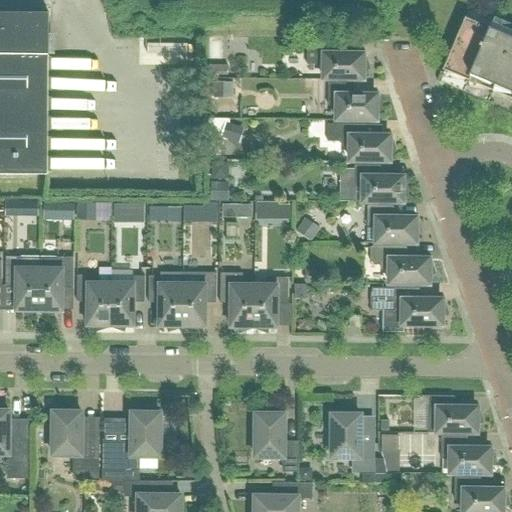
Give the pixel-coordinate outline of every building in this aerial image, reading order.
[(0,175),(49,176),(49,14),(0,13),(0,175)] [(511,100),(511,38),(465,18),(443,71),(511,100)] [(143,42),(142,57),(165,58),(166,43),(143,42)] [(341,44),(315,44),(308,43),(308,65),(324,65),(324,80),(364,81),(364,72),(369,70),(365,57),(367,57),(367,56),(341,55),(341,44)] [(107,90),(106,74),(53,76),(53,92),(107,90)] [(377,122),(377,112),(382,111),(378,98),(380,98),(380,96),(354,96),(354,85),(328,84),(328,106),(337,106),(337,121),(377,122)] [(52,95),(52,110),(93,110),(93,95),(52,95)] [(367,126),(341,125),(328,125),(328,142),(341,143),(341,147),(350,147),(350,162),(390,163),(390,153),(396,152),(391,139),(393,139),(393,137),(367,137),(367,126)] [(105,169),(105,156),(54,155),(54,168),(105,169)] [(354,166),(354,188),(351,190),(351,198),(355,203),(403,204),(403,194),(409,193),(405,180),(406,180),(406,178),(380,178),(380,167),(354,166)] [(98,203),(98,221),(115,222),(115,203),(98,203)] [(151,206),(151,221),(172,222),(173,206),(151,206)] [(416,245),(416,235),(422,234),(418,220),(419,221),(419,219),(393,219),(393,208),(368,207),(367,229),(376,229),(376,244),(416,245)] [(406,248),(381,248),(372,248),(371,262),(381,263),(381,270),(389,270),(389,285),(429,286),(429,276),(435,274),(431,261),(433,261),(433,260),(406,260),(406,248)] [(39,314),(40,258),(6,258),(6,288),(17,288),(17,310),(16,310),(16,311),(24,311),(26,317),(39,313),(39,314)] [(40,258),(39,314),(40,314),(40,313),(53,317),(55,312),(63,312),(63,311),(62,311),(62,289),(73,289),(74,258),(40,258)] [(182,330),(183,274),(161,273),(161,277),(149,277),(149,304),(160,304),(160,326),(159,326),(159,327),(167,327),(169,332),(182,328),(182,330)] [(217,274),(183,274),(182,330),(183,330),(183,328),(196,333),(198,327),(206,327),(206,326),(205,326),(205,304),(217,304),(217,274)] [(253,331),(254,331),(254,287),(243,287),(243,274),(221,274),(220,304),(232,305),(231,326),(230,326),(230,328),(238,328),(240,333),(253,329),(253,331)] [(110,329),(111,329),(111,286),(99,285),(100,277),(77,276),(77,303),(89,303),(88,325),(87,325),(87,326),(95,326),(97,332),(110,328),(110,329)] [(111,286),(111,329),(111,328),(124,332),(126,327),(134,327),(134,325),(133,325),(133,303),(145,304),(145,277),(133,277),(133,286),(111,286)] [(266,287),(254,287),(254,331),(255,329),(267,333),(269,328),(278,328),(278,327),(276,327),(277,305),(288,305),(289,279),(266,278),(266,287)] [(419,289),(394,289),(372,289),(371,311),(402,311),(402,326),(442,327),(443,317),(448,315),(444,302),(446,302),(446,301),(419,301),(419,289)] [(350,328),(360,329),(360,318),(350,318),(350,328)] [(454,397),(429,397),(428,419),(437,419),(437,434),(477,434),(477,425),(483,423),(479,410),(480,410),(480,409),(454,409),(454,397)] [(0,455),(9,456),(8,479),(27,479),(28,441),(9,440),(9,413),(3,413),(3,409),(0,408),(0,455)] [(50,427),(49,442),(53,442),(53,456),(75,457),(75,478),(98,479),(99,437),(82,437),(82,414),(75,414),(75,410),(61,409),(60,414),(54,413),(53,428),(50,427)] [(103,470),(104,470),(104,480),(137,481),(138,470),(138,457),(160,458),(160,444),(164,444),(164,429),(160,429),(161,415),(154,415),(154,411),(139,410),(139,415),(132,414),(132,442),(104,442),(103,470)] [(256,416),(256,458),(284,459),(283,472),(297,472),(297,443),(284,443),(284,416),(278,416),(278,412),(263,411),(263,416),(256,416)] [(328,430),(328,445),(332,445),(332,459),(354,459),(354,473),(374,473),(374,444),(361,444),(361,416),(354,416),(354,412),(339,412),(339,416),(332,416),(332,430),(328,430)] [(490,475),(490,466),(496,464),(492,451),(493,451),(493,450),(467,450),(467,438),(442,438),(441,460),(450,460),(450,475),(490,475)] [(503,511),(503,507),(509,505),(505,492),(507,492),(507,491),(480,490),(480,479),(455,479),(455,501),(463,501),(463,511),(503,511)] [(125,483),(125,497),(138,497),(138,511),(185,511),(185,504),(181,504),(181,497),(154,497),(154,484),(125,483)] [(251,504),(250,511),(297,511),(298,499),(311,499),(312,485),(283,485),(283,498),(255,498),(255,505),(251,504)]
